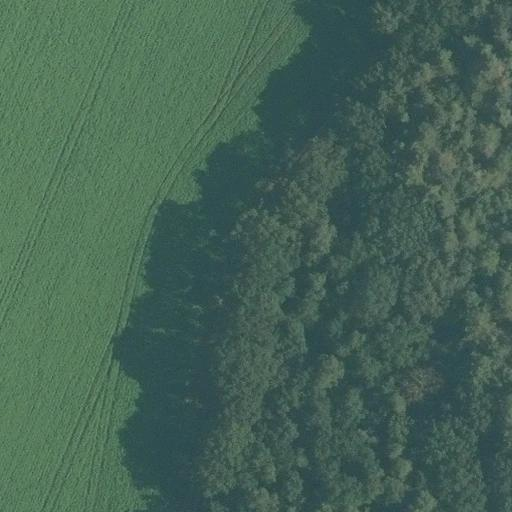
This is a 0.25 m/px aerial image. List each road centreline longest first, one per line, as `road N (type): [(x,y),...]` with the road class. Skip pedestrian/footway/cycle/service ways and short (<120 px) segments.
road 1 (track): [(312,142),(468,511)]
road 2 (track): [(312,142),(238,273),(191,511)]
road 3 (track): [(430,0),(312,142)]
